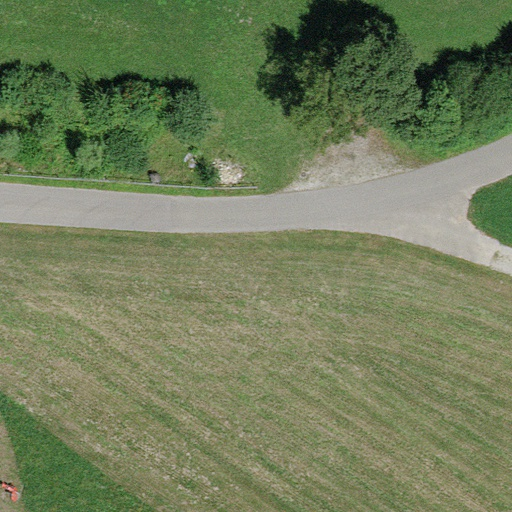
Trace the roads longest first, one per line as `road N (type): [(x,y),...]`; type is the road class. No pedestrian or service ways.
road 1 (track): [(0,204),(119,215),(390,200),(511,154)]
road 2 (track): [(390,200),(511,252)]
